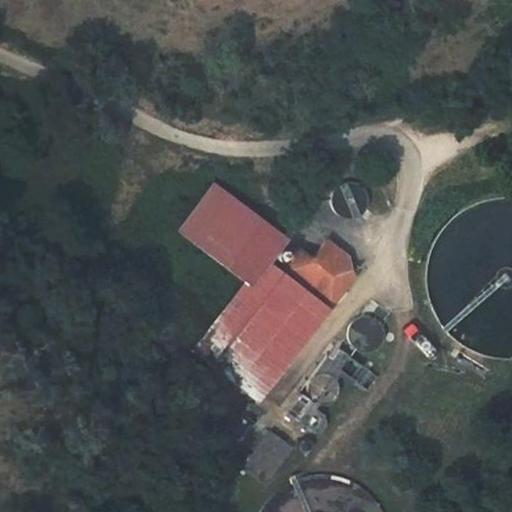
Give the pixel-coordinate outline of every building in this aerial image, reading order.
[(266,246),(286,223),(221,170),(182,218),(246,271),(266,246)] [(355,184),(349,182),(345,180),(343,181),(340,183),(337,184),(335,191),(332,194),(333,197),(333,200),(335,205),(338,210),(343,213),(345,214),(352,213),(356,211),(360,208),(363,204),(363,198),(362,193),(359,188),(355,184)] [(361,258),(327,233),(312,252),(297,241),(282,259),(328,298),(361,258)] [(282,259),(266,246),(246,271),(194,335),(256,385),(328,298),(282,259)] [(362,350),(339,334),(315,362),(310,373),(310,379),(311,382),(305,392),(302,388),(280,412),(303,428),(307,422),(318,421),(322,413),(323,409),(322,403),(325,398),(329,394),(333,393),(338,395),(342,389),(337,374),(344,364),(348,368),(362,350)] [(291,436),(272,423),(244,456),(264,471),(291,436)]
